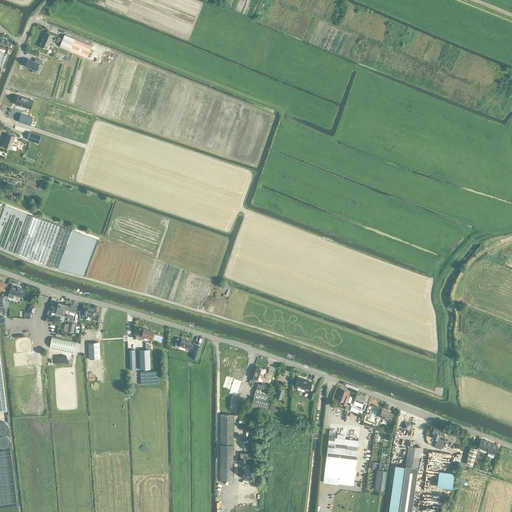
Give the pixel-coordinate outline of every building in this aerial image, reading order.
[(281,4),(273,25),(288,30),(296,10),(281,4)] [(40,46),(47,49),(53,35),(46,32),(40,46)] [(64,34),(62,39),(59,46),(70,51),(87,58),(92,46),(75,39),(64,34)] [(1,38),(0,39),(0,45),(8,49),(11,41),(1,38)] [(36,70),(39,63),(42,64),(43,61),(35,58),(34,61),(28,59),(25,66),(36,70)] [(29,109),(32,100),(20,96),(17,105),(29,109)] [(18,121),(30,125),(33,117),(21,113),(18,121)] [(39,143),(42,135),(30,131),(27,139),(39,143)] [(4,142),(2,146),(11,149),(15,136),(7,134),(5,142),(4,142)] [(59,167),(56,172),(66,175),(68,170),(59,167)] [(32,216),(18,254),(46,264),(59,226),(32,216)] [(24,289),(12,285),(9,292),(8,296),(13,298),(14,294),(21,297),(24,289)] [(210,302),(207,311),(213,313),(216,305),(210,302)] [(76,308),(70,306),(64,304),(62,310),(61,315),(70,317),(71,313),(74,314),(76,308)] [(97,309),(85,306),(83,314),(94,317),(94,319),(98,320),(100,313),(96,312),(97,309)] [(76,323),(72,322),(69,322),(67,331),(74,332),(76,323)] [(152,339),(154,332),(144,329),(139,328),(137,335),(142,336),(145,337),(144,339),(147,340),(148,338),(152,339)] [(52,336),(50,348),(74,353),(76,341),(52,336)] [(192,352),(194,345),(191,344),(192,341),(181,338),(178,346),(188,349),(188,350),(192,352)] [(88,343),(89,359),(99,358),(99,342),(88,343)] [(201,346),(196,345),(192,357),(197,359),(201,346)] [(149,349),(146,349),(139,349),(140,369),(150,369),(149,349)] [(229,372),(233,373),(234,370),(245,373),(249,362),(234,357),(229,372)] [(257,366),(253,378),(261,380),(262,379),(269,381),(271,375),(264,373),(265,369),(257,366)] [(140,371),(141,384),(159,384),(158,370),(140,371)] [(220,460),(220,480),(233,480),(233,460),(233,444),(234,414),(231,414),(234,396),(237,397),(242,381),(232,378),(233,375),(227,373),(222,387),(230,390),(229,394),(232,395),(231,397),(230,397),(229,401),(231,401),(229,414),(220,414),(220,444),(220,460)] [(312,383),(299,379),(296,387),(309,392),(312,383)] [(256,388),(253,397),(251,406),(267,410),(269,401),(267,401),(269,391),(256,387),(256,388)] [(281,398),(284,389),(278,387),(275,397),(281,398)] [(340,402),(346,405),(350,396),(347,395),(348,391),(341,388),(336,398),(341,400),(340,402)] [(361,407),(361,408),(364,410),(366,404),(363,403),(365,397),(357,394),(354,400),(360,403),(358,406),(361,407)] [(390,420),(391,416),(393,413),(382,409),(379,415),(390,420)] [(7,437),(6,421),(0,421),(0,432),(3,433),(4,439),(2,440),(2,443),(0,442),(0,446),(8,445),(7,437)] [(438,438),(439,434),(442,435),(443,435),(444,435),(444,433),(444,432),(444,431),(441,430),(434,427),(432,432),(431,432),(429,436),(433,437),(432,438),(437,439),(435,446),(441,448),(444,440),(438,438)] [(329,433),(324,476),(339,477),(338,483),(353,485),(359,440),(335,437),(335,434),(329,433)] [(489,451),(492,444),(480,439),(477,447),(489,451)] [(492,444),(489,451),(495,453),(497,446),(492,444)] [(411,511),(421,447),(408,445),(405,465),(398,511),(411,511)] [(476,451),(477,448),(477,449),(470,447),(468,456),(466,464),(472,465),(476,451)] [(0,509),(17,508),(9,450),(0,451),(0,509)] [(381,489),(383,470),(374,469),(372,488),(381,489)] [(437,486),(453,488),(455,472),(439,470),(437,486)] [(339,477),(324,476),(323,482),(338,484),(338,483),(339,477)]
